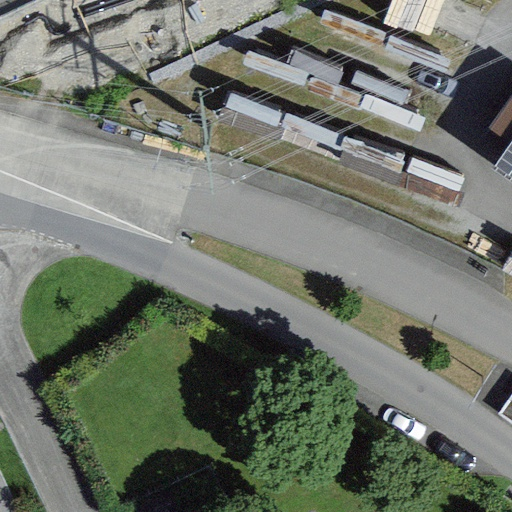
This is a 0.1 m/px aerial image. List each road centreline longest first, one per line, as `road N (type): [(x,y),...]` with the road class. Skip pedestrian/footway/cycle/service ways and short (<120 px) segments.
road 1 (unclassified): [(87,186),(196,270),(511,454)]
road 2 (unclassified): [(511,334),(339,248),(212,202),(87,186)]
